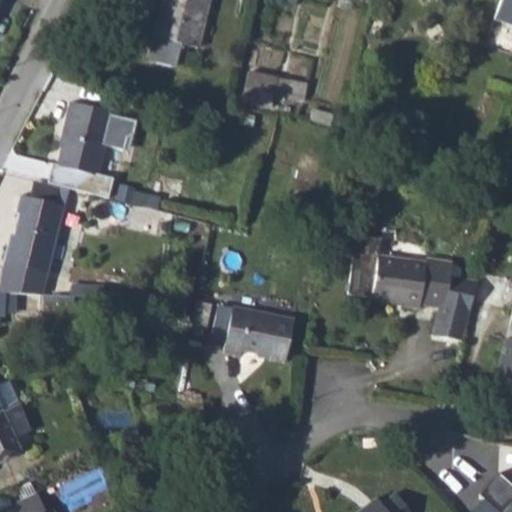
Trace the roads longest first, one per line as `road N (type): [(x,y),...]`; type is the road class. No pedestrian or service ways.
road 1 (residential): [(222,511),(266,466),(341,417),(405,410),(511,430)]
road 2 (residential): [(57,0),(0,118)]
